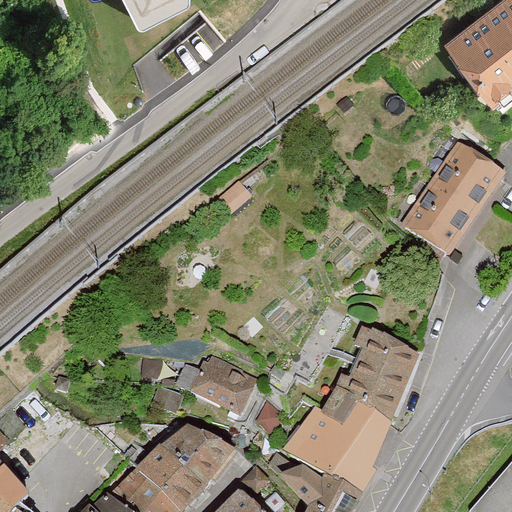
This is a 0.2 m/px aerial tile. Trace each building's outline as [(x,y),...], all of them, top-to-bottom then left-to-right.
[(172,0),(128,0),(138,18),(172,0)] [(495,89),(511,76),(511,1),(459,40),(495,89)] [(509,181),(456,145),(401,231),(451,266),(509,181)] [(427,361),(380,335),(349,398),(396,423),(427,361)] [(266,387),(213,357),(191,394),(248,423),(266,387)] [(362,495),(396,423),(338,394),(328,414),(316,408),(286,452),(299,460),(362,495)] [(241,459),(193,429),(164,449),(208,492),(241,459)] [(191,511),(208,492),(164,449),(111,494),(130,511),(191,511)] [(352,511),(362,495),(299,460),(279,485),(313,511),(352,511)] [(0,511),(20,511),(32,500),(0,467),(0,511)] [(511,511),(511,470),(478,511),(511,511)] [(130,511),(111,494),(93,510),(94,511),(130,511)] [(263,511),(244,494),(225,511),(263,511)]
